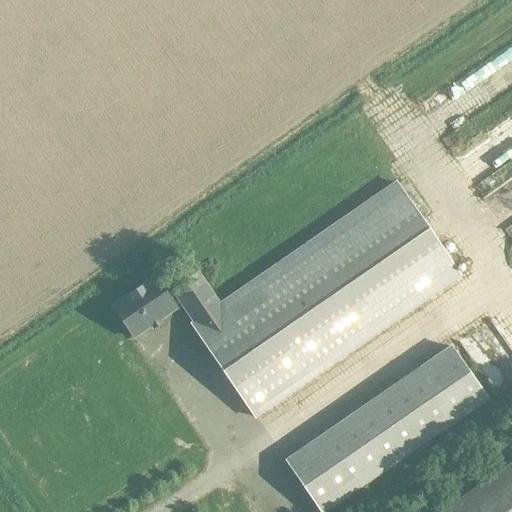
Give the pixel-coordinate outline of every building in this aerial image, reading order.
[(500,100),(511,92),(511,46),(479,69),(500,100)] [(454,84),(418,106),(437,136),(472,114),(454,84)] [(396,183),(219,304),(194,323),(191,324),(255,418),(460,276),(396,183)] [(194,323),(219,304),(198,274),(172,292),(175,296),(169,299),(155,278),(112,307),(124,324),(124,327),(127,333),(130,333),(134,338),(176,309),(174,306),(180,302),(194,323)] [(286,461),(321,511),(325,511),(487,400),(451,347),(286,461)] [(511,511),(511,463),(442,511),(511,511)]
